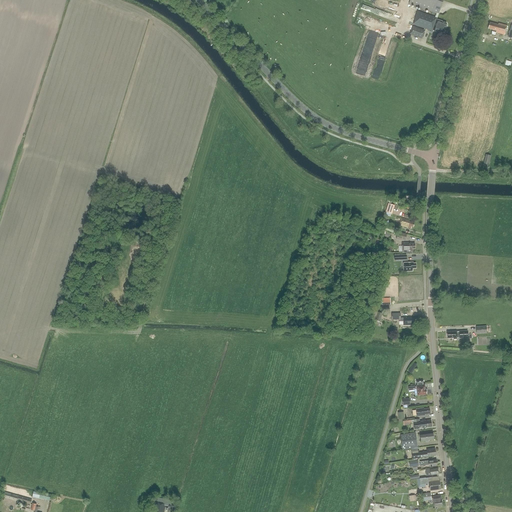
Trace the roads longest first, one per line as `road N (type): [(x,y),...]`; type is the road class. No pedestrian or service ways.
road 1 (tertiary): [(452,511),(429,273),(434,157)]
road 2 (tertiary): [(434,157),(319,120),(200,0)]
road 3 (tertiary): [(434,157),(478,0)]
